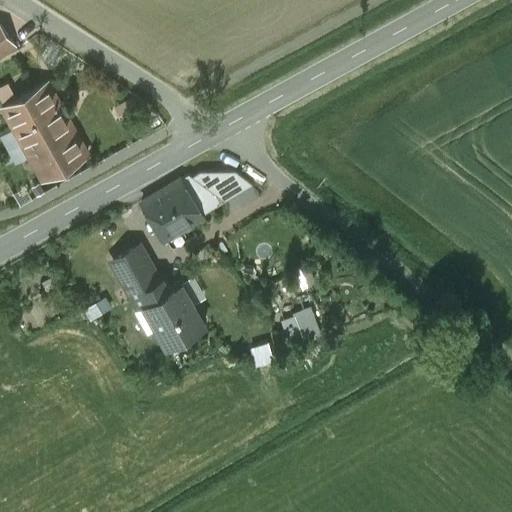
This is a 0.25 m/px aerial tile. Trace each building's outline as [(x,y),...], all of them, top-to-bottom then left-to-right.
[(0,23),(0,53),(14,43),(0,23)] [(8,79),(0,83),(0,96),(1,100),(15,93),(8,79)] [(44,82),(1,107),(44,180),(87,155),(44,82)] [(188,174),(180,179),(200,213),(252,182),(235,169),(199,170),(191,176),(188,174)] [(180,179),(143,201),(164,236),(200,214),(200,213),(194,204),(186,190),(180,179)] [(159,282),(137,244),(113,258),(140,305),(143,303),(170,288),(165,279),(159,282)] [(170,288),(143,303),(167,345),(205,323),(204,322),(203,323),(180,283),(182,282),(181,281),(170,288)] [(105,296),(83,308),(89,319),(110,306),(105,296)] [(310,303),(286,313),(298,342),(322,332),(310,303)]
